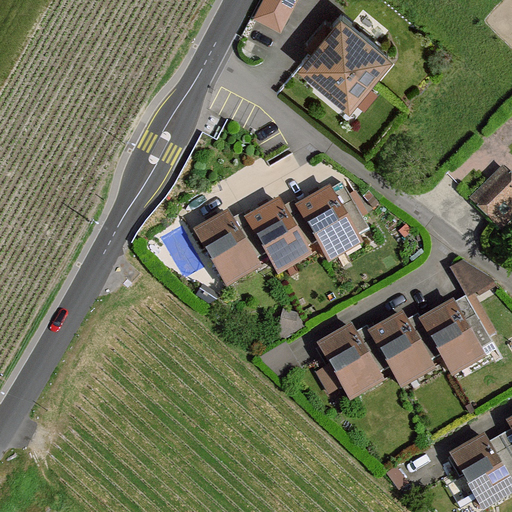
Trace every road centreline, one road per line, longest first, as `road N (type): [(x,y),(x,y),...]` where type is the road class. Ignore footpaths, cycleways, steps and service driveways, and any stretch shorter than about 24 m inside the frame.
road 1 (motorway): [(329,511),(65,0)]
road 2 (tertiary): [(239,0),(0,433)]
road 3 (motorway): [(0,251),(158,511)]
